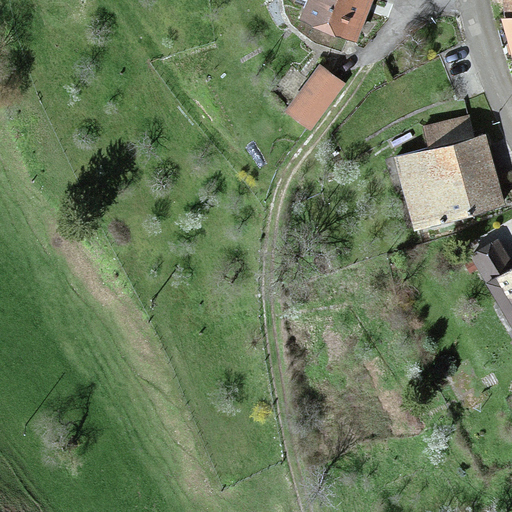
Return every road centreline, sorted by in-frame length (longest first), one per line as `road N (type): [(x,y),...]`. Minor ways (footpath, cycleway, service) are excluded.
road 1 (track): [(300,511),(263,286),(268,214),(276,186),(380,43)]
road 2 (tertiary): [(470,0),(511,117)]
